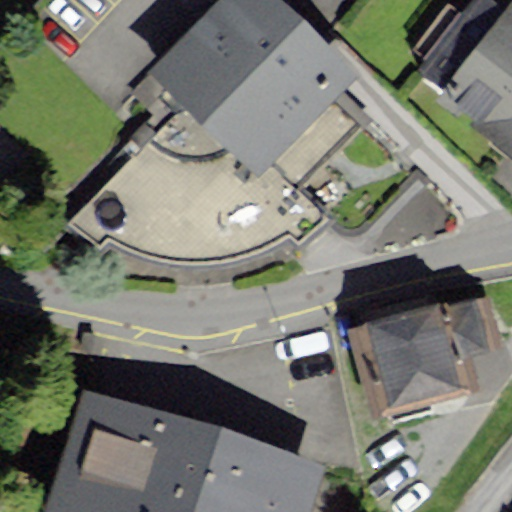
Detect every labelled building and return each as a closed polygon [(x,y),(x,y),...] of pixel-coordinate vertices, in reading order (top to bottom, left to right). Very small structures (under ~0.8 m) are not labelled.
[(187,105),(255,173),(332,97),(354,75),(278,0),(226,0),(154,72),(187,105)] [(440,97),(511,148),(511,3),(503,15),(484,0),(479,0),(426,70),(444,90),(440,97)] [(295,187),(359,124),(332,97),(255,173),(187,105),(71,220),(96,245),(103,237),(178,258),(241,255),(289,232),(300,243),(326,217),(295,187)] [(435,305),(370,322),(392,405),(457,388),(435,305)] [(90,391),(50,511),(303,511),(318,466),(90,391)]
